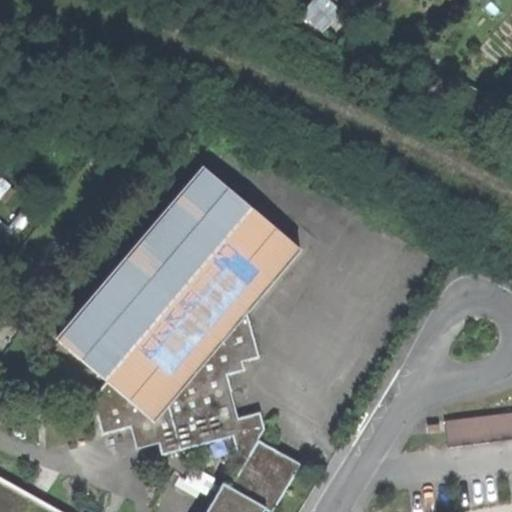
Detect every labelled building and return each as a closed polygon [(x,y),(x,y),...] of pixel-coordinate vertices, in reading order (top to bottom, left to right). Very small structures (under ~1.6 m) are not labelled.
[(145,130),(163,138),(168,124),(150,116),(145,130)] [(125,197),(144,163),(121,149),(102,184),(125,197)] [(234,453),(245,459),(257,440),(264,427),(259,411),(236,417),(229,392),(231,391),(226,374),(243,369),(242,361),(247,360),(247,359),(257,356),(244,311),(296,248),(199,169),(56,342),(104,382),(91,398),(102,435),(136,426),(140,442),(157,438),(161,454),(198,445),(231,436),(234,453)] [(20,294),(51,253),(35,240),(3,282),(20,294)] [(446,445),(511,437),(511,409),(444,417),(446,445)] [(245,459),(228,488),(264,509),(268,511),(271,511),(300,464),(257,440),(245,459)] [(53,511),(0,482),(0,511),(53,511)] [(205,511),(261,511),(264,509),(228,488),(221,484),(205,511)]
